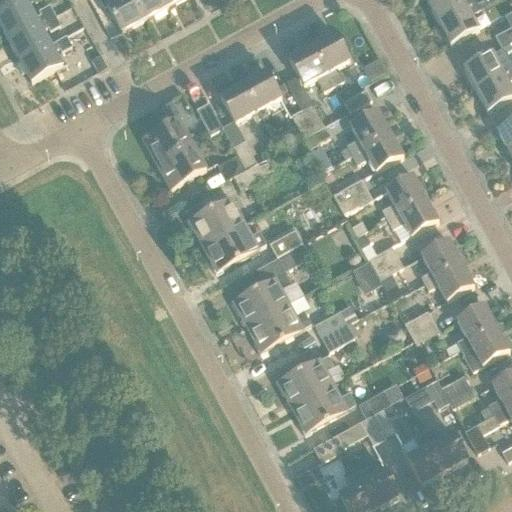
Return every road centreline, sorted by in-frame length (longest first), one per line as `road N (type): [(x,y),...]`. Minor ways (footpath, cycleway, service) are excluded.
road 1 (residential): [(290,511),(81,128)]
road 2 (residential): [(511,267),(366,0)]
road 3 (residential): [(81,128),(318,0)]
road 4 (residential): [(129,511),(0,278)]
